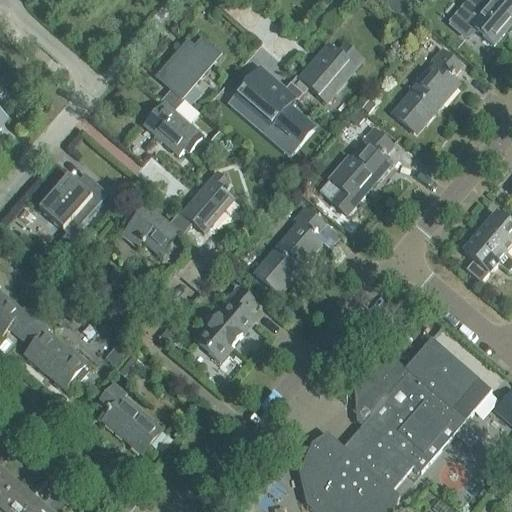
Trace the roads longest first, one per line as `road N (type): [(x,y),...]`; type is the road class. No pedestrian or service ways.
road 1 (residential): [(182,511),(243,431),(400,261)]
road 2 (residential): [(0,193),(88,87),(3,0)]
road 3 (residential): [(400,261),(511,133)]
road 4 (residential): [(118,511),(0,409)]
road 5 (residential): [(511,356),(400,261)]
road 6 (unknown): [(292,37),(275,57),(255,60),(184,0)]
